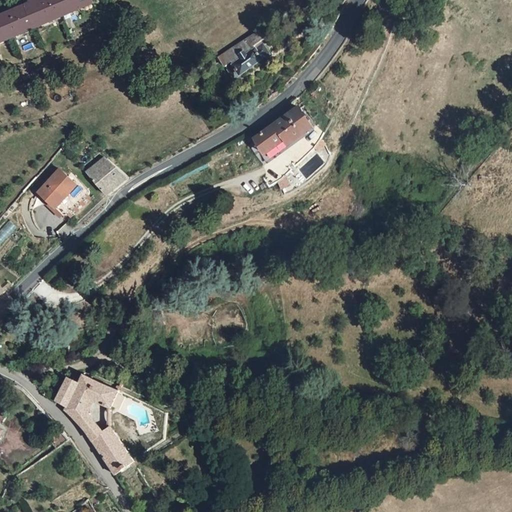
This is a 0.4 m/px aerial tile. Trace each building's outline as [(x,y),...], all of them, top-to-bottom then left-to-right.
[(0,44),(97,2),(96,0),(32,0),(34,3),(0,17),(0,44)] [(322,35),(333,27),(334,26),(331,23),(328,26),(322,20),(313,26),(322,35)] [(269,39),(274,36),(266,26),(226,54),(241,74),(247,70),(248,71),(270,55),(269,54),(277,49),(269,39)] [(302,117),(310,129),(320,122),(306,103),(299,109),(304,115),(302,117)] [(304,115),(299,109),(271,128),(282,142),(293,135),(296,139),(310,129),(302,117),(304,115)] [(282,142),(271,128),(263,135),(273,149),(282,142)] [(109,152),(91,169),(110,190),(133,172),(109,152)] [(81,180),(63,164),(42,187),(60,203),(81,180)] [(0,294),(8,287),(0,279),(0,294)] [(411,284),(404,280),(399,289),(406,294),(411,284)] [(125,396),(100,385),(84,378),(79,386),(69,381),(67,382),(53,404),(61,409),(65,412),(73,396),(98,407),(115,415),(125,396)] [(91,447),(108,438),(92,418),(98,407),(73,396),(65,412),(61,409),(59,411),(70,422),(85,438),(91,447)] [(141,471),(143,469),(116,433),(108,438),(91,447),(118,486),(141,471)]
